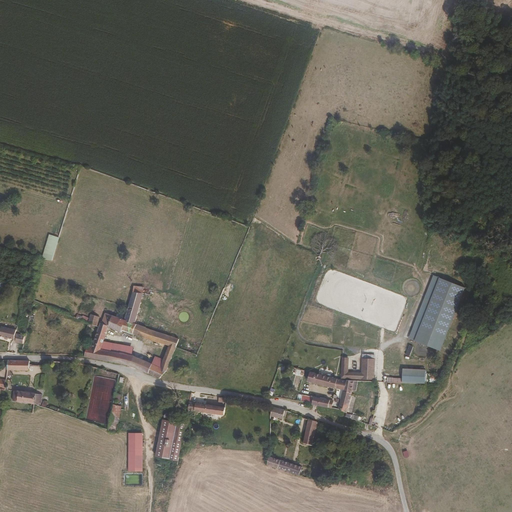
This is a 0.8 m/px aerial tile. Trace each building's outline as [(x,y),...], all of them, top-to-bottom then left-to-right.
[(49,234),(43,258),(53,261),(59,237),(49,234)] [(466,288),(433,276),(408,339),(440,352),(466,288)] [(136,293),(134,293),(126,320),(136,323),(144,293),(143,293),(143,287),(136,286),(136,293)] [(82,314),(82,315),(75,313),(74,316),(97,326),(101,317),(93,314),(91,318),(82,314)] [(138,324),(136,323),(126,320),(104,313),(100,327),(97,337),(105,339),(108,329),(122,332),(123,329),(135,334),(138,324)] [(173,357),(180,338),(142,325),(139,335),(169,346),(162,368),(139,358),(136,368),(161,378),(169,368),(173,357)] [(24,343),(27,332),(3,327),(0,336),(14,339),(14,342),(24,343)] [(104,342),(96,340),(96,342),(94,347),(90,347),(87,346),(85,356),(116,362),(133,366),(136,357),(102,350),(104,342)] [(344,390),(344,391),(352,394),(353,391),(357,391),(359,381),(375,380),(375,359),(362,358),(362,371),(349,371),(349,358),(342,358),(341,380),(346,381),(344,390)] [(30,370),(30,359),(9,359),(8,369),(30,370)] [(426,370),(403,369),(402,377),(402,383),(425,384),(426,370)] [(312,373),(310,382),(337,388),(339,379),(312,373)] [(344,390),(346,381),(341,380),(339,379),(337,388),(344,390)] [(41,405),(43,394),(16,390),(14,400),(35,403),(41,405)] [(346,416),(352,394),(344,391),(339,410),(344,416),(346,416)] [(151,414),(154,395),(148,395),(146,414),(151,414)] [(316,398),(316,399),(306,397),(305,402),(314,404),(315,405),(330,410),(330,408),(331,401),(316,398)] [(224,414),(226,407),(189,401),(188,409),(224,414)] [(118,432),(123,407),(114,405),(109,430),(118,432)] [(282,417),(284,409),(272,406),(269,414),(282,417)] [(311,443),(316,422),(308,419),(303,442),(311,443)] [(185,424),(171,421),(163,420),(156,456),(178,460),(182,440),(185,424)] [(142,471),(143,433),(129,433),(129,471),(142,471)] [(299,475),(301,467),(271,457),(268,464),(299,475)]
